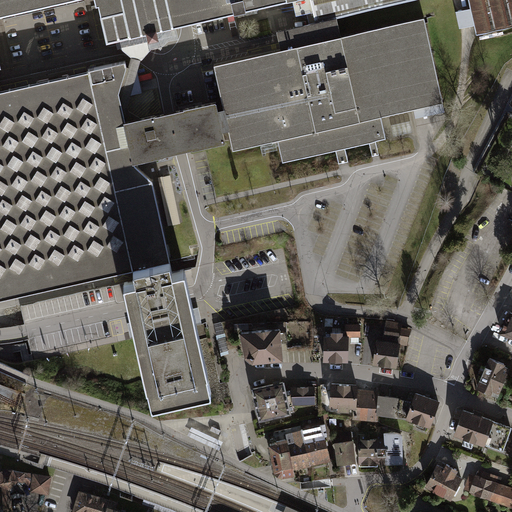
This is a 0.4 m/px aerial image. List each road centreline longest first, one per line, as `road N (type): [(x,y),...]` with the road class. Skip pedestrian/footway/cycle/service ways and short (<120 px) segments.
road 1 (residential): [(454,394),(301,370),(254,374),(236,380),(244,414)]
road 2 (residential): [(454,394),(425,464),(399,479),(356,481),(353,511)]
road 3 (residential): [(511,276),(454,394)]
